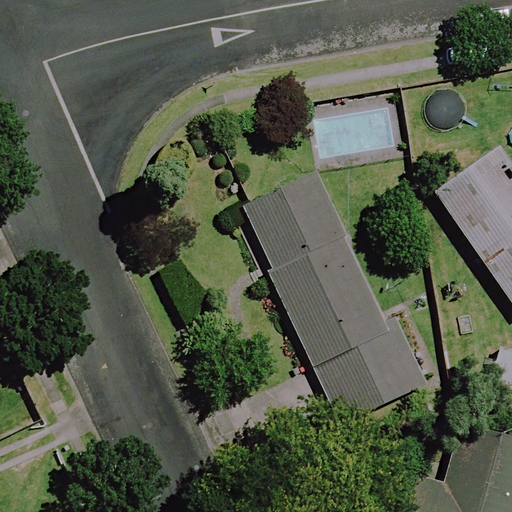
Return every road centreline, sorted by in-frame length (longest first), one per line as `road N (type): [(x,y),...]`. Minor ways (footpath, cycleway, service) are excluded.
road 1 (residential): [(0,93),(198,511)]
road 2 (residential): [(325,0),(164,29),(0,79)]
